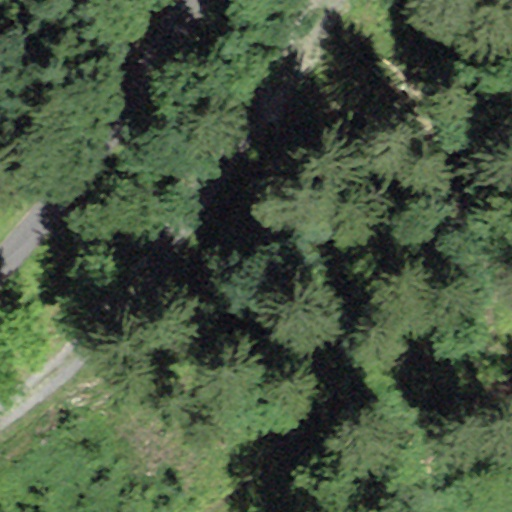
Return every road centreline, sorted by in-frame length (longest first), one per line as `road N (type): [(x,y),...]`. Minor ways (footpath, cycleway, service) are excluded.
road 1 (track): [(0,428),(60,378),(214,196),(298,26),(326,0)]
road 2 (track): [(207,0),(108,175),(0,306)]
road 3 (track): [(511,377),(445,370),(336,412),(222,511)]
